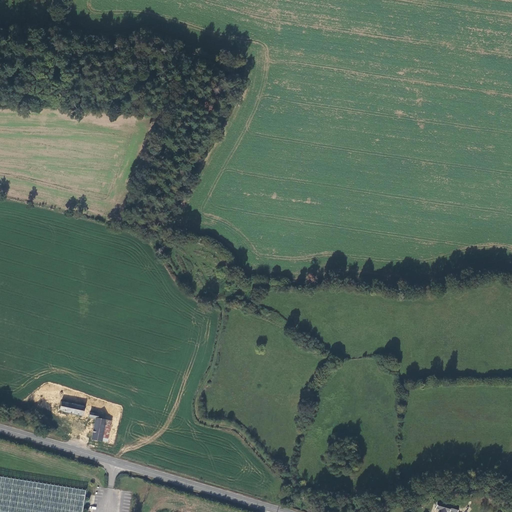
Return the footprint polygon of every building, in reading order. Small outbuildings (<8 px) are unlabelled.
[(42,417),(45,405),(31,402),(28,414),(42,417)] [(83,416),(84,411),(85,407),(70,404),(61,402),(60,410),(67,412),(83,416)] [(56,425),(56,427),(62,429),(61,429),(67,432),(70,426),(67,425),(69,418),(56,413),(52,423),(56,425)] [(110,422),(105,421),(105,425),(102,440),(107,441),(110,422)] [(91,439),(101,442),(102,440),(105,425),(95,423),(91,439)] [(83,511),(87,491),(0,476),(0,511),(83,511)] [(451,511),(457,511),(459,506),(451,504),(451,505),(437,501),(434,509),(439,510),(438,511),(448,511),(449,511),(451,511)]
